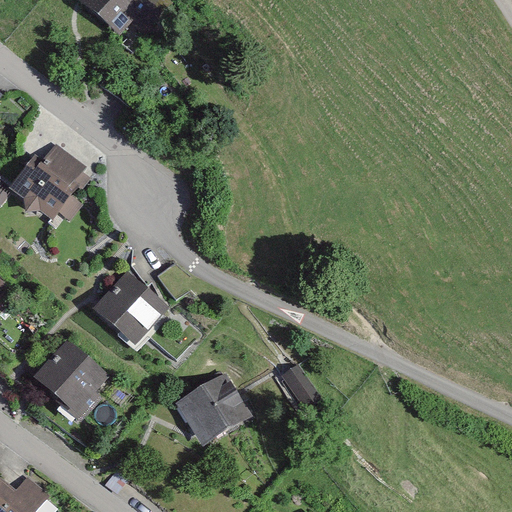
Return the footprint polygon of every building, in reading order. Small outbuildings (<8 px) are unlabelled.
[(0,0),(0,6),(9,17),(28,0),(0,0)] [(169,0),(84,0),(80,8),(150,41),(169,0)] [(93,185),(53,160),(23,210),(63,234),(93,185)] [(0,272),(0,310),(19,289),(0,272)] [(171,309),(130,273),(94,314),(136,350),(171,309)] [(115,382),(68,342),(33,382),(80,422),(115,382)] [(290,373),(276,384),(297,413),(312,402),(290,373)] [(226,376),(177,408),(203,449),(253,418),(226,376)] [(0,481),(0,511),(39,511),(50,498),(28,480),(16,494),(0,481)]
